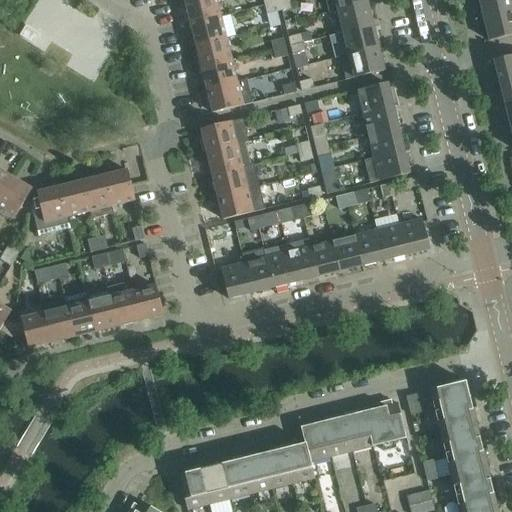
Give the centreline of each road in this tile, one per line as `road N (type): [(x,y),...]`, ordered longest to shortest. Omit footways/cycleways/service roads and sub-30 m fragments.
road 1 (residential): [(484,261),(237,324),(197,322),(155,156),(173,129),(147,26),(100,0)]
road 2 (residential): [(102,511),(129,467),(280,427),(299,410),(508,362)]
road 3 (tertiary): [(484,261),(420,0)]
